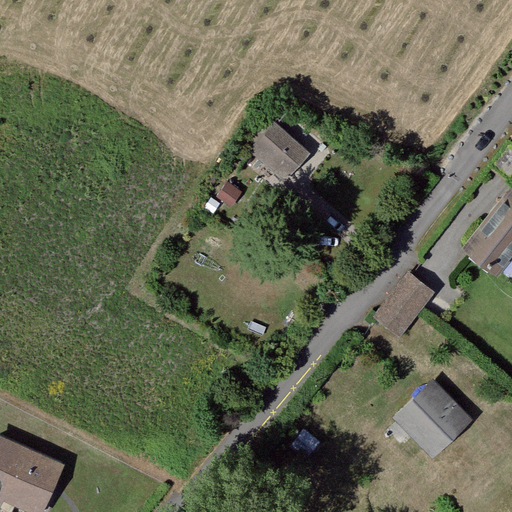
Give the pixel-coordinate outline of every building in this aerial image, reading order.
[(277,121),(253,147),(284,175),(308,149),(277,121)] [(511,141),(493,164),(511,179),(511,141)] [(511,189),(465,247),(497,272),(511,252),(511,189)] [(434,289),(409,271),(377,313),(401,332),(434,289)] [(471,416),(434,378),(397,415),(434,453),(471,416)] [(318,439),(304,428),(291,444),(305,455),(318,439)] [(61,462),(0,434),(0,495),(2,492),(40,509),(61,462)]
